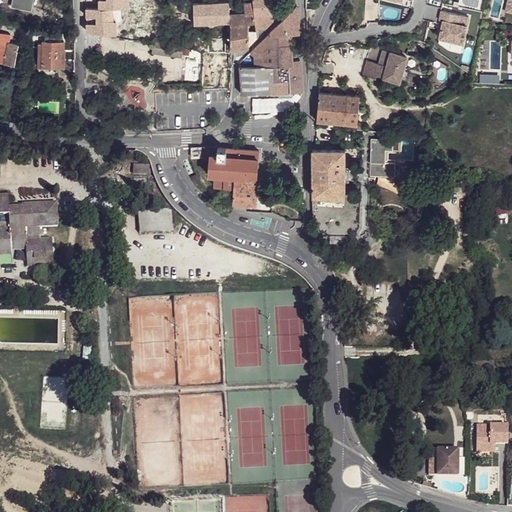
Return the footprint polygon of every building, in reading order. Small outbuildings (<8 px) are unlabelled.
[(253,0),(239,0),(239,2),(244,2),(245,12),(254,11),(253,0)] [(253,14),(272,13),(270,0),(253,0),(254,11),(254,12),(253,13),(253,14)] [(494,0),(493,7),(511,12),(511,6),(511,4),(501,2),(501,0),(494,0)] [(202,4),(204,25),(229,23),(229,14),(229,5),(229,2),(202,4)] [(295,6),(270,32),(271,35),(290,33),(294,33),(299,32),(298,7),(298,6),(297,5),(295,6)] [(470,16),(440,10),(438,19),(442,19),(439,37),(466,42),(470,16)] [(231,23),(254,21),(253,14),(253,13),(254,12),(254,11),(245,12),(229,14),(229,23),(231,23)] [(273,20),(272,13),(253,14),(254,21),(255,28),(256,38),(273,20)] [(232,49),(248,46),(248,30),(253,28),(252,24),(248,25),(248,23),(254,21),(231,23),(230,49),(232,49)] [(248,30),(248,46),(256,38),(255,28),(253,28),(248,30)] [(271,92),(302,91),(300,59),(292,60),(290,40),(290,33),(271,35),(268,35),(239,64),(239,66),(268,64),(271,92)] [(0,48),(6,50),(7,44),(9,36),(0,34),(0,48)] [(511,37),(498,37),(497,54),(503,54),(502,70),(511,69),(511,37)] [(38,63),(37,67),(42,68),(56,68),(63,68),(64,52),(63,51),(64,42),(43,41),(43,44),(39,44),(38,63)] [(182,48),(153,43),(151,56),(180,62),(182,48)] [(0,63),(4,65),(13,67),(17,47),(7,44),(6,50),(0,48),(0,63)] [(379,63),(366,59),(364,73),(365,75),(375,79),(377,74),(399,80),(402,69),(412,71),(416,56),(406,54),(406,56),(383,50),(379,63)] [(239,66),(241,93),(271,92),(268,64),(239,66)] [(318,90),(317,96),(316,119),(342,121),(356,123),(359,94),(345,92),(318,90)] [(392,169),(392,156),(405,156),(405,145),(377,145),(377,183),(402,183),(402,169),(392,169)] [(191,156),(201,156),(200,146),(190,146),(191,156)] [(234,175),(257,177),(259,150),(210,146),(209,158),(208,172),(217,174),(234,175)] [(344,197),(345,148),(314,149),(314,195),(344,197)] [(149,165),(133,165),(133,174),(149,174),(149,165)] [(215,183),(234,185),(234,175),(217,174),(215,183)] [(247,202),(255,203),(256,193),(257,177),(234,175),(234,185),(233,194),(231,193),(230,200),(233,199),(232,201),(247,202)] [(131,189),(144,189),(145,180),(131,180),(131,189)] [(0,215),(8,215),(8,207),(7,196),(0,196),(0,215)] [(232,209),(246,210),(247,202),(232,201),(232,209)] [(0,229),(0,256),(12,255),(11,250),(26,250),(27,267),(53,265),(52,239),(40,240),(39,227),(57,226),(56,204),(21,206),(22,217),(9,218),(9,223),(9,228),(0,229)] [(21,206),(8,207),(8,215),(9,218),(22,217),(21,206)] [(94,343),(84,342),(83,355),(88,355),(87,360),(93,360),(94,343)] [(507,443),(507,425),(476,424),(475,451),(489,451),(489,443),(494,443),(507,443)] [(455,475),(456,449),(434,449),(434,458),(434,461),(426,461),(425,475),(455,475)]
